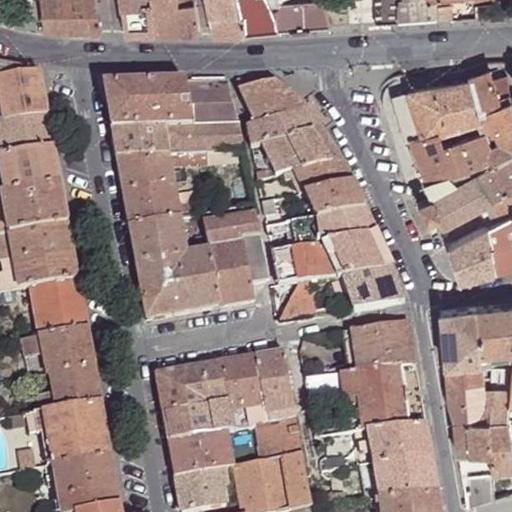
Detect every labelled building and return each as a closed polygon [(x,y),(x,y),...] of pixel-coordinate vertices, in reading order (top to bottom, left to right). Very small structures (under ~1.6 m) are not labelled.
[(101,32),(97,0),(70,0),(62,2),(61,0),(42,0),(44,23),(45,31),(101,32)] [(120,0),(125,32),(156,33),(152,0),(120,0)] [(152,0),(156,33),(199,34),(196,7),(194,0),(152,0)] [(239,0),(206,0),(213,35),(245,37),(246,31),(245,12),(243,12),(239,0)] [(271,0),(239,0),(243,12),(245,12),(246,31),(279,29),(276,12),(273,2),(271,0)] [(276,12),(279,29),(331,26),(324,0),(307,0),(279,2),(273,2),(276,12)] [(402,0),(402,4),(399,4),(397,10),(397,23),(452,18),(452,5),(451,0),(402,0)] [(397,23),(397,10),(375,12),(376,24),(397,23)] [(10,68),(0,66),(0,79),(12,77),(10,68)] [(415,89),(409,90),(423,136),(439,132),(484,118),(482,114),(487,112),(488,110),(483,97),(499,91),(494,79),(491,70),(468,78),(468,82),(415,89)] [(12,77),(0,79),(0,105),(0,107),(3,123),(48,116),(41,73),(12,77)] [(504,104),(511,100),(511,95),(507,74),(494,79),(499,91),(504,104)] [(193,127),(240,125),(228,82),(185,84),(193,127)] [(238,82),(240,92),(254,121),(256,126),(308,114),(289,95),(272,84),(255,82),(238,82)] [(107,100),(112,130),(193,127),(185,84),(104,86),(107,100)] [(407,141),(412,140),(423,136),(409,90),(399,91),(398,91),(394,95),(394,100),(407,141)] [(488,110),(504,104),(499,91),(483,97),(488,110)] [(496,133),(498,132),(511,124),(511,100),(504,104),(488,110),(487,112),(496,133)] [(256,126),(247,128),(251,148),(263,146),(321,132),(308,114),(256,126)] [(3,123),(0,123),(0,159),(55,150),(48,116),(3,123)] [(511,124),(498,132),(510,155),(511,154),(511,124)] [(207,155),(245,153),(240,125),(193,127),(112,130),(117,159),(169,156),(207,155)] [(321,132),(263,146),(278,175),(284,174),(296,171),(341,161),(321,132)] [(412,140),(433,195),(472,175),(494,164),(485,132),(443,144),(439,132),(423,136),(412,140)] [(62,185),(55,150),(0,159),(0,170),(5,194),(62,185)] [(207,155),(169,156),(172,170),(208,166),(207,155)] [(487,227),(495,272),(511,268),(511,158),(510,155),(494,164),(472,175),(493,200),(492,200),(502,218),(494,223),(486,226),(487,227)] [(130,228),(181,219),(179,208),(179,206),(176,196),(175,192),(173,192),(170,180),(173,180),(172,170),(169,156),(117,159),(123,192),(130,228)] [(354,185),(341,161),(296,171),(300,180),(306,196),(354,185)] [(300,180),(296,171),(284,174),(287,182),(300,180)] [(266,172),(256,174),(258,180),(267,179),(266,172)] [(418,204),(433,233),(478,209),(477,208),(484,206),(492,200),(493,200),(472,175),(433,195),(418,204)] [(271,184),(269,178),(267,179),(258,180),(259,186),(271,184)] [(69,224),(62,185),(5,194),(2,195),(6,222),(8,234),(69,224)] [(366,211),(354,185),(306,196),(318,220),(366,211)] [(192,192),(176,196),(179,206),(194,203),(192,192)] [(484,206),(494,223),(502,218),(492,200),(484,206)] [(181,219),(203,215),(217,213),(215,201),(179,208),(181,219)] [(275,203),(263,205),(265,217),(278,215),(275,203)] [(246,217),(257,215),(255,205),(244,207),(246,217)] [(377,235),(366,211),(318,220),(322,245),(377,235)] [(221,308),(256,302),(253,284),(244,240),(261,238),(257,215),(246,217),(205,224),(211,252),(221,308)] [(130,228),(138,269),(188,258),(181,219),(130,228)] [(300,224),(303,248),(322,245),(318,220),(300,224)] [(0,223),(0,235),(8,234),(6,222),(0,223)] [(74,252),(69,224),(8,234),(15,262),(74,252)] [(278,228),(268,229),(270,238),(295,233),(293,225),(278,228)] [(460,280),(495,272),(487,227),(485,228),(449,246),(460,280)] [(15,262),(8,234),(0,235),(0,255),(2,265),(15,262)] [(303,248),(273,253),(280,288),(297,285),(300,285),(312,283),(343,278),(392,270),(377,235),(322,245),(303,248)] [(253,284),(262,282),(269,281),(261,238),(244,240),(253,284)] [(79,279),(74,252),(15,262),(20,288),(32,286),(79,279)] [(147,322),(221,308),(211,252),(188,258),(138,269),(147,322)] [(20,288),(15,262),(2,265),(4,276),(0,276),(0,279),(2,291),(20,288)] [(405,304),(392,270),(343,278),(355,312),(392,306),(405,304)] [(88,328),(79,279),(32,286),(41,335),(88,328)] [(300,285),(279,324),(316,319),(316,313),(312,283),(300,285)] [(511,303),(477,307),(481,362),(481,367),(482,367),(511,365),(511,303)] [(481,362),(477,307),(441,310),(447,365),(481,362)] [(338,315),(337,309),(316,313),(316,319),(338,315)] [(365,372),(402,367),(416,366),(409,323),(395,325),(358,331),(363,362),(365,372)] [(96,367),(88,328),(41,335),(41,338),(45,357),(48,375),(52,375),(96,367)] [(343,334),(348,364),(357,364),(363,362),(358,331),(352,333),(343,334)] [(33,356),(30,340),(41,338),(41,335),(21,339),(25,358),(33,356)] [(45,357),(41,338),(30,340),(33,356),(33,358),(45,357)] [(297,420),(284,352),(256,358),(265,405),(269,425),(297,420)] [(265,405),(256,358),(222,364),(229,403),(231,412),(233,412),(265,405)] [(348,364),(350,374),(365,372),(363,362),(357,364),(348,364)] [(447,389),(484,389),(482,367),(481,367),(481,362),(447,365),(447,389)] [(185,371),(191,409),(229,403),(222,364),(185,371)] [(487,388),(511,389),(511,374),(511,365),(492,367),(482,367),(484,389),(487,388)] [(410,428),(427,426),(416,366),(402,367),(410,428)] [(102,401),(96,367),(52,375),(54,392),(58,409),(102,401)] [(362,432),(369,432),(410,428),(402,367),(365,372),(350,374),(342,375),(346,401),(349,401),(359,400),(362,432)] [(158,376),(164,413),(191,409),(185,371),(158,376)] [(9,385),(0,386),(0,399),(12,398),(9,385)] [(489,418),(508,417),(510,401),(511,389),(487,388),(484,389),(447,389),(448,399),(454,418),(489,418)] [(58,409),(54,392),(35,396),(37,413),(58,409)] [(353,433),(355,433),(362,432),(359,400),(349,401),(353,433)] [(112,455),(102,401),(58,409),(37,413),(25,417),(29,435),(41,433),(48,431),(54,465),(112,455)] [(164,413),(169,442),(228,432),(235,431),(233,412),(231,412),(229,403),(191,409),(164,413)] [(258,427),(269,425),(265,405),(233,412),(235,431),(245,429),(258,427)] [(27,428),(24,416),(10,418),(13,430),(27,428)] [(511,466),(511,442),(508,417),(489,418),(490,451),(491,469),(511,466)] [(490,451),(489,418),(454,418),(458,453),(490,451)] [(250,466),(304,457),(297,420),(269,425),(258,427),(259,436),(261,447),(258,448),(260,463),(250,465),(250,466)] [(369,432),(375,466),(433,459),(427,426),(410,428),(369,432)] [(259,436),(258,427),(245,429),(246,438),(259,436)] [(54,465),(48,431),(41,433),(47,466),(54,465)] [(220,471),(234,468),(228,432),(169,442),(173,466),(175,479),(220,471)] [(355,433),(360,467),(375,466),(369,432),(362,432),(355,433)] [(36,468),(33,450),(18,453),(21,471),(36,468)] [(491,469),(490,451),(458,453),(462,476),(468,475),(491,474),(491,469)] [(88,511),(121,506),(112,455),(54,465),(58,488),(62,511),(88,511)] [(234,468),(241,511),(280,511),(291,510),(313,507),(304,457),(250,466),(234,468)] [(375,466),(380,500),(439,495),(433,459),(375,466)] [(58,488),(54,465),(47,466),(41,467),(36,468),(21,471),(17,471),(18,478),(43,473),(46,489),(58,488)] [(360,467),(365,502),(372,501),(378,500),(380,500),(375,466),(360,467)] [(175,479),(181,511),(191,511),(227,506),(220,471),(175,479)] [(476,505),(494,500),(492,478),(491,474),(468,475),(470,489),(473,489),(476,505)] [(467,508),(476,505),(473,489),(470,489),(464,491),(467,508)] [(326,499),(326,505),(327,505),(344,504),(343,493),(330,494),(329,495),(326,499)] [(381,511),(442,511),(439,495),(380,500),(381,511)]
